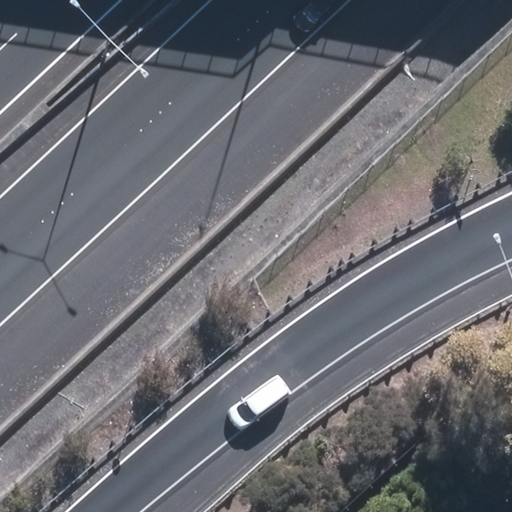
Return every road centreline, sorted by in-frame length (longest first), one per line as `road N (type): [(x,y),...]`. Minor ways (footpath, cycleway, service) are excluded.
road 1 (motorway): [(511,237),(399,293),(271,382),(112,511)]
road 2 (motorway): [(269,0),(0,256)]
